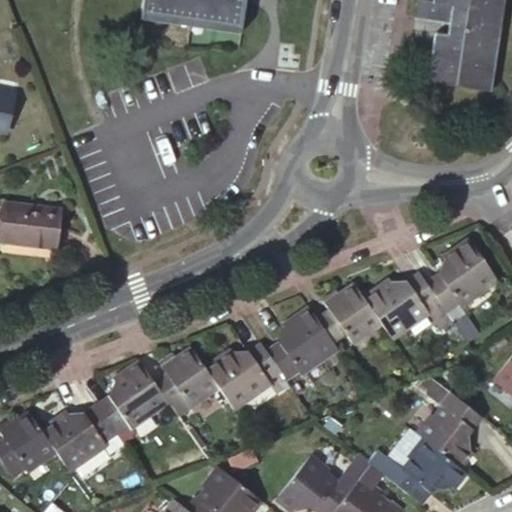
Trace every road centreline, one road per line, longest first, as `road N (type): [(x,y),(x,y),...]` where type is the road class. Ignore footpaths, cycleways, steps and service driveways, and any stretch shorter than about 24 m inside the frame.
road 1 (residential): [(0,353),(267,243),(307,194)]
road 2 (tertiary): [(329,136),(355,0)]
road 3 (tertiary): [(483,177),(352,178)]
